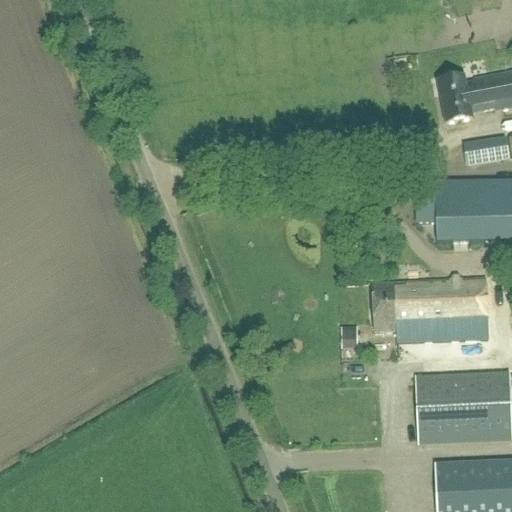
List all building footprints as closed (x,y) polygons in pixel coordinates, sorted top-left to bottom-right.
[(446,127),(472,122),(472,119),(511,110),(511,73),(466,82),(466,79),(437,84),(446,127)] [(489,167),(509,165),(505,142),(487,145),(462,149),(465,169),(489,167)] [(416,227),(436,227),(437,246),(511,244),(511,185),(415,187),(416,227)] [(363,287),(360,260),(337,263),(340,290),(363,287)] [(398,362),(487,359),(485,283),(372,287),(374,335),(397,335),(398,362)] [(419,449),(511,444),(511,409),(510,377),(415,382),(419,449)] [(511,511),(511,465),(435,469),(436,511),(511,511)]
